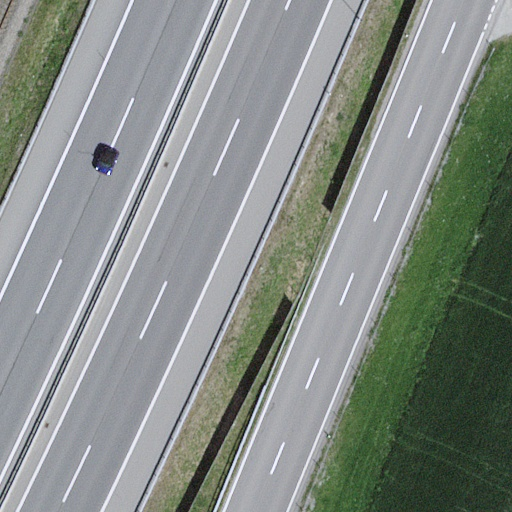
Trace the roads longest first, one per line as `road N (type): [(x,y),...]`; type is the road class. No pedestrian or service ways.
road 1 (motorway): [(57,511),(165,287),(287,0)]
road 2 (primary): [(255,511),(464,0)]
road 3 (motorway): [(176,0),(0,391)]
